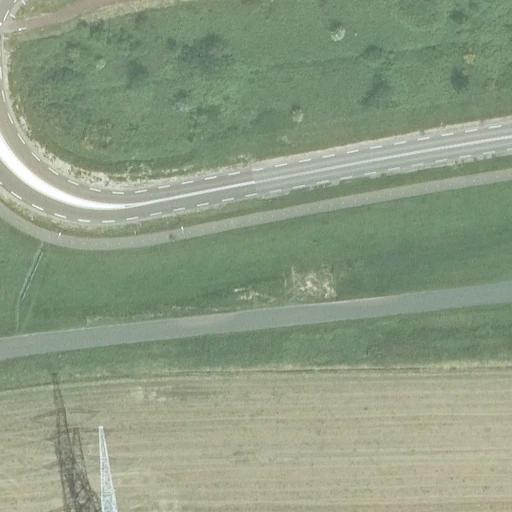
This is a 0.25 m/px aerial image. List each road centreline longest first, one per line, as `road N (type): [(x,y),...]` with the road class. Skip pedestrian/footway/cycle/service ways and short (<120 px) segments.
road 1 (tertiary): [(511,137),(126,207),(41,190),(0,146)]
road 2 (unclassified): [(0,355),(511,296)]
